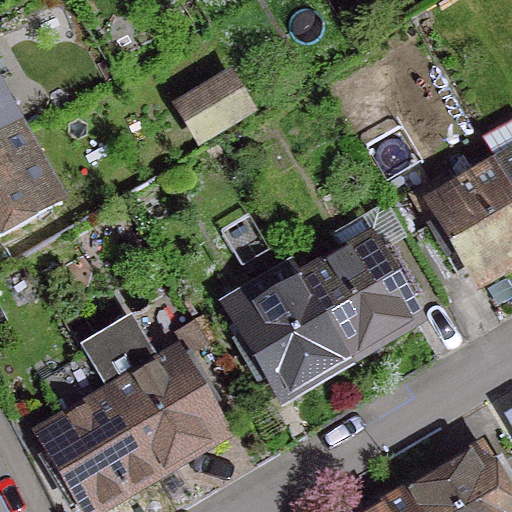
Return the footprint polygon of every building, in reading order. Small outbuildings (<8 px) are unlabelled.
[(180,110),(198,140),(241,115),(223,84),(180,110)] [(0,141),(10,136),(0,117),(0,141)] [(0,250),(8,264),(59,234),(45,210),(50,207),(10,136),(0,141),(0,250)] [(511,160),(494,171),(511,201),(511,160)] [(473,285),(511,262),(511,201),(494,171),(429,210),(437,223),(426,229),(443,257),(453,251),(473,285)] [(341,261),(299,286),(344,361),(410,323),(390,289),(400,282),(383,254),(372,260),(365,247),(341,261)] [(279,400),(344,361),(299,286),(235,324),(242,337),(232,343),(249,373),(259,366),(279,400)] [(185,356),(172,364),(171,362),(149,375),(123,332),(106,343),(101,334),(75,349),(80,358),(106,401),(151,477),(216,438),(206,421),(219,413),(185,356)] [(63,427),(30,446),(59,494),(69,488),(83,511),(91,511),(151,477),(106,401),(80,358),(37,383),(63,427)] [(511,511),(511,508),(480,454),(404,498),(412,511),(511,511)] [(412,511),(404,498),(381,511),(412,511)]
